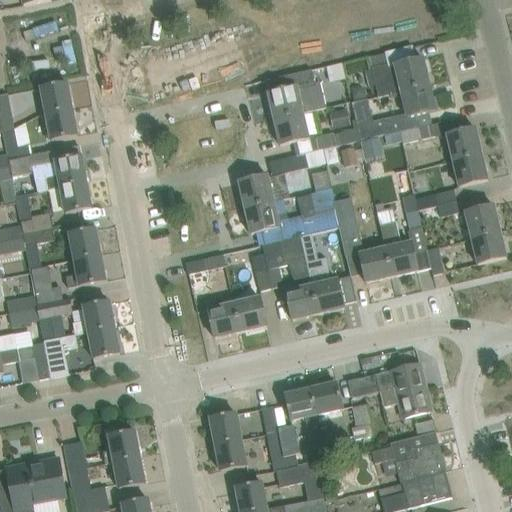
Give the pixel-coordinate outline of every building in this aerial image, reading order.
[(376,88),(377,90),(379,98),(400,92),(400,93),(430,86),(424,60),(416,62),(413,48),(367,59),(370,70),(365,72),(370,89),(376,88)] [(343,76),(359,73),(357,57),(341,60),(343,76)] [(268,96),(274,122),(303,115),(326,109),(323,96),(300,101),(297,89),(314,85),(311,72),(268,82),(271,95),(268,96)] [(40,91),(45,116),(72,111),(67,85),(40,91)] [(436,112),(430,86),(400,93),(406,119),(400,120),(403,133),(432,127),(429,114),(436,112)] [(358,87),(351,89),(353,101),(367,99),(365,91),(358,87)] [(0,97),(0,116),(3,133),(14,131),(7,96),(0,97)] [(77,138),(72,111),(45,116),(50,143),(77,138)] [(294,145),(297,157),(322,151),(336,148),(360,142),(358,130),(333,135),(309,140),(303,115),(274,122),(280,148),(294,145)] [(38,118),(26,122),(32,142),(44,138),(38,118)] [(382,124),(385,137),(403,133),(400,120),(382,124)] [(26,124),(14,131),(3,133),(8,157),(8,160),(31,156),(26,124)] [(438,125),(432,127),(403,133),(385,137),(386,142),(401,138),(403,145),(440,136),(438,125)] [(445,138),(452,165),(482,157),(476,130),(445,138)] [(380,140),(361,144),(365,167),(385,162),(380,140)] [(8,160),(10,169),(12,178),(35,174),(34,168),(55,163),(57,176),(45,178),(47,191),(60,189),(60,190),(87,185),(81,158),(62,162),(60,151),(31,156),(8,160)] [(325,164),(322,151),(297,157),(269,164),(272,177),(325,164)] [(0,158),(0,170),(10,169),(8,160),(8,157),(0,158)] [(458,189),(469,187),(488,182),(482,157),(452,165),(458,189)] [(449,164),(429,169),(434,184),(453,179),(449,164)] [(16,199),(16,196),(12,178),(10,169),(0,170),(0,185),(4,205),(7,205),(17,203),(16,199)] [(426,170),(412,171),(414,189),(428,187),(426,170)] [(274,204),(271,192),(275,188),(274,180),(268,179),(268,178),(239,184),(245,210),(274,204)] [(87,185),(60,190),(65,216),(92,211),(87,185)] [(274,204),(245,210),(251,236),(258,235),(261,247),(283,242),(328,232),(340,229),(335,204),(334,203),(331,191),(310,196),(314,216),(279,223),(274,204)] [(418,212),(438,207),(456,203),(452,192),(416,201),(418,212)] [(17,203),(18,214),(21,228),(23,235),(53,229),(50,214),(31,218),(27,194),(16,196),(16,199),(17,203)] [(431,270),(428,252),(418,212),(416,201),(414,195),(402,198),(410,231),(408,232),(411,245),(402,247),(393,210),(377,213),(380,227),(386,251),(392,279),(431,270)] [(351,201),(335,204),(340,229),(343,243),(360,239),(351,201)] [(456,203),(438,207),(441,219),(459,215),(456,203)] [(494,208),(465,215),(472,241),(501,234),(494,208)] [(0,231),(0,243),(24,239),(23,235),(21,228),(0,231)] [(55,241),(53,229),(23,235),(24,239),(26,252),(30,271),(42,269),(37,245),(55,241)] [(96,231),(69,236),(74,263),(101,257),(96,231)] [(501,234),(472,241),(478,266),(507,260),(501,234)] [(0,257),(26,252),(24,239),(0,243),(0,257)] [(261,247),(234,254),(223,257),(226,268),(253,261),(260,293),(272,290),(267,271),(264,259),(261,247)] [(444,275),(440,255),(439,250),(428,252),(433,277),(444,275)] [(312,251),(304,253),(306,264),(312,288),(318,317),(345,311),(344,307),(357,304),(351,279),(325,285),(323,277),(329,275),(326,259),(318,261),(316,254),(312,251)] [(392,279),(386,251),(360,257),(366,285),(392,279)] [(74,263),(77,276),(66,278),(69,290),(79,288),(79,289),(106,283),(101,257),(74,263)] [(223,257),(185,265),(188,277),(226,268),(223,257)] [(30,271),(35,298),(37,307),(38,307),(36,297),(47,295),(47,293),(42,269),(30,271)] [(279,269),(276,269),(267,271),(272,290),(283,288),(279,269)] [(318,317),(312,288),(286,294),(293,323),(318,317)] [(7,304),(9,315),(37,310),(37,307),(35,298),(7,304)] [(267,329),(260,300),(234,306),(240,335),(267,329)] [(60,303),(38,307),(37,307),(37,310),(40,322),(44,342),(55,340),(51,319),(72,314),(72,313),(70,301),(60,303)] [(88,334),(89,335),(115,330),(110,304),(83,309),(84,311),(72,313),(72,314),(75,324),(73,325),(75,337),(88,334)] [(208,311),(215,341),(240,335),(234,306),(208,311)] [(12,327),(40,322),(37,310),(9,315),(12,327)] [(115,330),(89,335),(94,361),(120,356),(115,330)] [(0,354),(17,351),(14,336),(0,339),(0,354)] [(51,381),(69,377),(64,352),(77,349),(75,338),(44,344),(44,346),(49,370),(51,380),(50,380),(51,381)] [(49,370),(44,346),(17,351),(0,354),(0,376),(4,376),(2,367),(34,360),(39,383),(50,380),(51,380),(49,370)] [(370,365),(369,359),(360,361),(362,367),(370,365)] [(352,401),(365,398),(380,394),(409,387),(411,394),(426,391),(420,366),(376,377),(348,384),(352,401)] [(311,391),(317,417),(343,411),(337,385),(311,391)] [(399,405),(403,420),(431,413),(426,391),(411,394),(409,387),(380,394),(384,409),(399,405)] [(285,397),(291,423),(317,417),(311,391),(285,397)] [(367,405),(352,408),(356,428),(352,428),(354,441),(361,440),(359,427),(371,425),(367,405)] [(262,410),(267,436),(278,433),(277,430),(273,408),(262,410)] [(236,416),(210,421),(215,447),(241,442),(236,416)] [(415,428),(418,438),(435,433),(433,423),(415,428)] [(293,427),(277,430),(278,433),(283,457),(299,454),(293,427)] [(329,430),(309,435),(312,448),(332,444),(329,430)] [(112,453),(103,454),(106,466),(114,465),(140,460),(135,433),(109,438),(112,453)] [(283,457),(278,433),(267,436),(272,462),(283,459),(283,457)] [(394,460),(401,485),(402,485),(402,484),(445,472),(437,437),(436,437),(435,433),(418,438),(390,445),(391,448),(372,453),(375,465),(394,460)] [(339,445),(324,449),(327,460),(353,454),(349,435),(337,437),(339,445)] [(220,473),(240,469),(246,468),(241,442),(215,447),(220,473)] [(81,443),(64,446),(70,474),(87,471),(81,443)] [(317,462),(327,460),(324,449),(299,454),(301,467),(317,462)] [(34,507),(66,501),(59,460),(41,464),(41,468),(7,475),(11,492),(0,494),(0,511),(33,511),(35,511),(34,507)] [(145,486),(140,460),(114,465),(119,491),(145,486)] [(304,484),(308,502),(324,499),(317,462),(301,467),(276,472),(280,489),(304,484)] [(91,490),(87,471),(70,474),(76,506),(108,500),(105,487),(91,490)] [(399,511),(452,499),(445,472),(402,484),(402,485),(401,485),(379,491),(384,511),(399,511)] [(236,490),(240,511),(264,511),(267,511),(267,510),(262,485),(236,490)] [(336,488),(324,490),(326,503),(338,501),(336,488)] [(267,510),(267,511),(264,511),(326,511),(324,499),(308,502),(267,510)] [(76,506),(77,511),(110,511),(108,500),(76,506)] [(150,511),(148,501),(122,506),(122,511),(150,511)]
